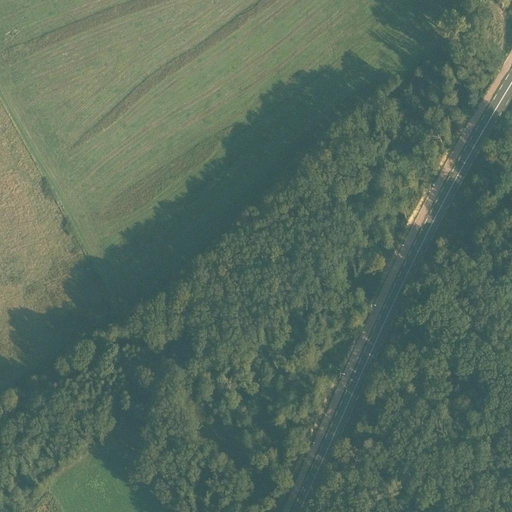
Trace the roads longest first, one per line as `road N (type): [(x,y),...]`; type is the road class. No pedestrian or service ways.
road 1 (secondary): [(299,511),(393,301),(511,81)]
road 2 (track): [(16,397),(116,330)]
